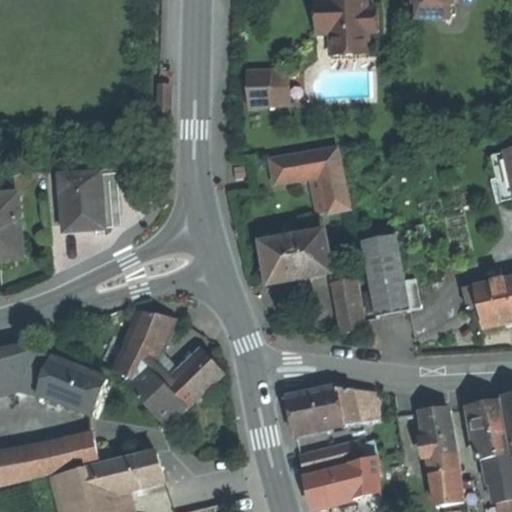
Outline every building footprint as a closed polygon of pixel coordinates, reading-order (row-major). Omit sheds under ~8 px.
[(366,8),(365,0),(319,0),(321,18),(321,34),(330,33),(331,56),(369,54),(368,33),(366,8)] [(416,19),(451,19),(451,4),(416,4),(416,19)] [(368,33),(377,32),(376,8),(366,8),(368,33)] [(272,97),(290,97),(290,72),(271,73),(272,97)] [(272,97),(271,73),(248,73),(249,109),(291,108),(290,97),(272,97)] [(342,173),(338,149),(271,162),(275,186),(310,179),(320,177),(342,173)] [(511,152),(491,157),(500,202),(511,199),(511,152)] [(245,167),(233,168),(234,180),(247,178),(245,167)] [(349,210),(342,173),(320,177),(326,212),(327,214),(349,210)] [(60,177),(64,232),(84,231),(103,229),(100,175),(60,177)] [(326,212),(320,177),(310,179),(316,213),(326,212)] [(0,260),(20,259),(16,194),(0,195),(0,260)] [(322,233),(262,244),(265,264),(269,285),(273,284),(330,274),(322,233)] [(377,318),(411,312),(397,238),(363,245),(377,318)] [(365,329),(356,280),(332,285),(341,334),(365,329)] [(511,280),(463,291),(467,312),(479,309),(484,330),(506,325),(511,323),(511,280)] [(136,321),(125,344),(113,370),(130,381),(141,389),(152,366),(157,355),(173,320),(139,313),(136,321)] [(0,352),(0,358),(11,357),(34,352),(22,347),(0,352)] [(17,392),(37,397),(52,360),(34,352),(11,357),(17,392)] [(157,355),(152,366),(168,384),(177,376),(157,355)] [(165,387),(185,408),(219,376),(209,366),(199,355),(177,376),(168,384),(165,387)] [(0,397),(17,392),(11,357),(0,358),(0,397)] [(80,371),(52,360),(37,397),(92,418),(107,381),(80,371)] [(165,387),(168,384),(152,366),(141,389),(140,391),(150,400),(165,387)] [(130,381),(124,386),(164,427),(185,408),(165,387),(150,400),(140,391),(141,389),(130,381)] [(345,424),(337,390),(287,401),(291,418),(295,435),(345,424)] [(337,390),(345,424),(345,426),(381,421),(378,395),(337,390)] [(511,397),(503,400),(511,452),(511,397)] [(509,456),(498,404),(483,407),(472,409),(483,461),(491,460),(509,456)] [(420,415),(431,476),(432,476),(460,471),(450,410),(434,413),(420,415)] [(0,487),(99,464),(93,441),(0,456),(0,487)] [(113,445),(96,443),(100,463),(117,459),(113,445)] [(355,465),(350,447),(301,459),(306,478),(350,467),(355,465)] [(160,467),(156,452),(105,466),(109,477),(87,483),(92,503),(101,501),(103,510),(110,508),(124,504),(122,495),(164,483),(160,467)] [(511,470),(509,456),(491,460),(494,484),(511,481),(511,470)] [(355,465),(350,467),(357,504),(352,504),(352,511),(381,511),(378,460),(355,465)] [(84,472),(87,483),(109,477),(105,466),(84,472)] [(357,504),(350,467),(306,478),(311,498),(314,510),(352,504),(357,504)] [(465,499),(460,471),(432,476),(437,504),(465,499)] [(92,503),(87,483),(84,472),(71,475),(82,511),(110,511),(110,508),(103,510),(101,501),(92,503)] [(511,511),(511,481),(494,484),(498,511),(511,511)]
